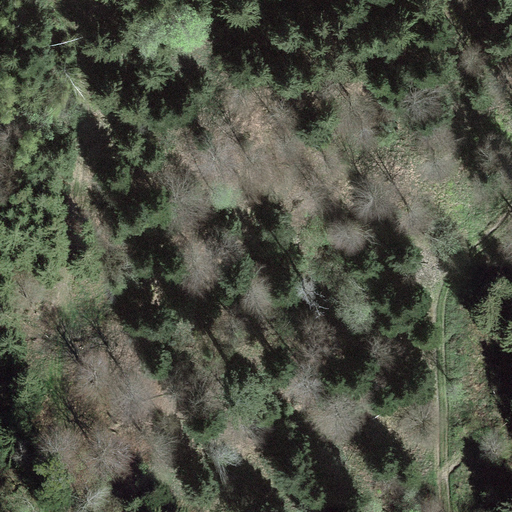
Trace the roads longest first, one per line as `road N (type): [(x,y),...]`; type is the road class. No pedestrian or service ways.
road 1 (track): [(69,511),(72,463),(59,361),(83,49),(59,0)]
road 2 (track): [(511,204),(476,239),(444,307),(448,511)]
